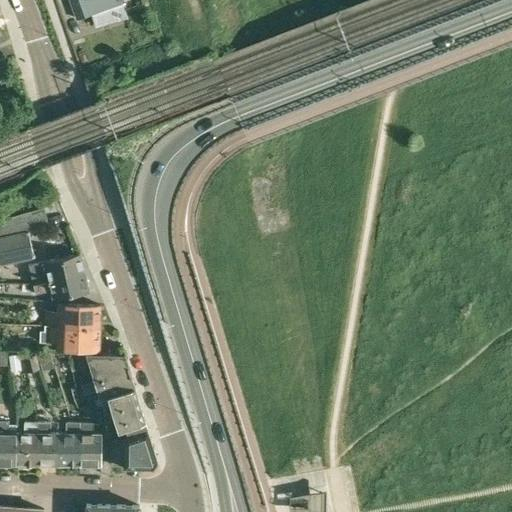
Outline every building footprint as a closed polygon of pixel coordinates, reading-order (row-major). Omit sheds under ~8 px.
[(93,13),(88,0),(69,0),(76,19),(93,13)] [(88,0),(93,13),(124,2),(123,0),(88,0)] [(0,253),(2,263),(35,256),(25,213),(0,222),(0,253)] [(29,263),(31,273),(34,283),(85,270),(80,252),(29,263)] [(85,270),(34,283),(36,293),(53,290),(54,297),(89,289),(85,270)] [(46,310),(46,325),(100,326),(101,305),(60,303),(59,311),(46,310)] [(100,326),(46,325),(46,331),(41,330),(41,341),(58,342),(58,347),(100,348),(100,326)] [(0,364),(8,365),(8,351),(0,350),(0,364)] [(43,370),(55,366),(51,352),(39,355),(43,370)] [(130,368),(125,353),(87,352),(88,352),(70,352),(73,369),(82,367),(81,362),(90,359),(95,378),(130,368)] [(27,372),(41,369),(37,353),(23,357),(27,372)] [(130,368),(95,378),(96,380),(81,384),(84,395),(99,390),(101,394),(135,384),(130,368)] [(135,384),(101,394),(104,406),(106,413),(114,411),(116,416),(104,420),(108,432),(127,426),(145,419),(138,396),(135,384)] [(0,419),(0,462),(16,463),(18,431),(10,431),(10,420),(0,419)] [(158,460),(152,440),(145,419),(127,426),(130,433),(126,435),(125,438),(112,438),(112,448),(112,464),(154,465),(158,460)] [(18,431),(16,463),(38,463),(39,421),(25,420),(24,431),(18,431)] [(39,421),(38,463),(59,463),(60,432),(51,431),(51,421),(39,421)] [(60,432),(59,463),(79,464),(80,421),(66,421),(66,432),(60,432)] [(80,421),(79,464),(101,464),(101,432),(94,432),(94,422),(80,421)] [(87,503),(86,511),(139,511),(140,504),(87,503)]
